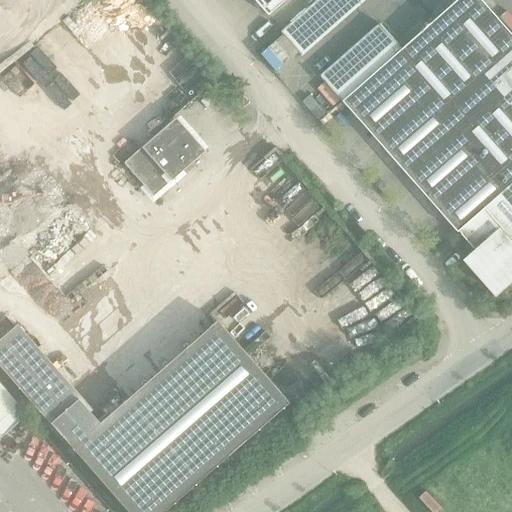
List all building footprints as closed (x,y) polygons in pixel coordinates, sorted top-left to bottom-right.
[(253,0),(266,15),(283,0),(253,0)] [(364,0),(315,0),(279,32),(300,56),(345,17),(364,0)] [(511,180),(511,37),(479,0),(455,0),(401,48),(341,101),(456,232),(457,231),(456,230),(511,180)] [(379,24),(319,77),(341,101),(401,48),(379,24)] [(153,196),(205,149),(176,117),(124,165),(153,196)] [(511,180),(456,230),(457,231),(474,251),(464,260),(493,293),(511,276),(511,180)] [(127,511),(161,511),(285,404),(287,403),(216,321),(98,424),(88,412),(92,409),(17,323),(0,338),(0,365),(65,440),(127,511)] [(419,344),(412,336),(404,343),(411,351),(419,344)]
